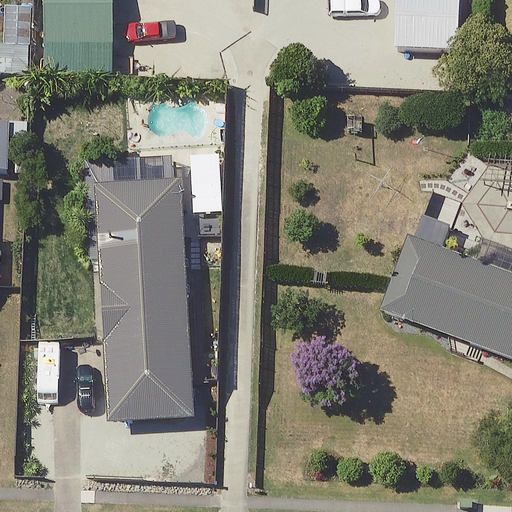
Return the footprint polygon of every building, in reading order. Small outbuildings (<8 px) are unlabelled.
[(112,55),(114,0),(51,0),(49,53),(112,55)] [(462,67),(465,0),(400,0),(397,64),(462,67)] [(31,10),(8,10),(7,56),(30,57),(31,10)] [(25,128),(0,127),(0,178),(24,179),(25,128)] [(229,180),(233,132),(205,130),(202,178),(229,180)] [(194,430),(182,168),(93,171),(98,288),(106,288),(113,434),(194,430)] [(511,288),(414,249),(387,318),(511,368),(511,288)]
